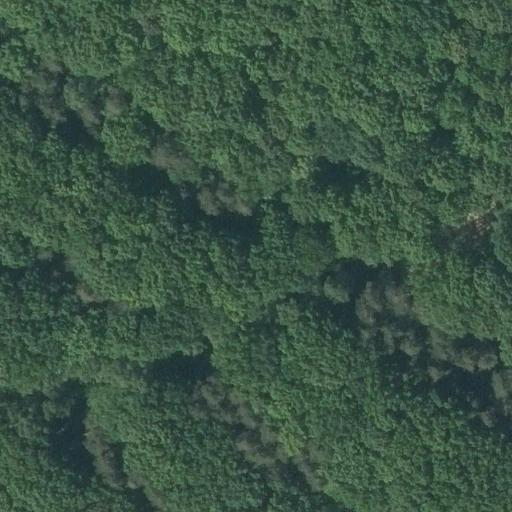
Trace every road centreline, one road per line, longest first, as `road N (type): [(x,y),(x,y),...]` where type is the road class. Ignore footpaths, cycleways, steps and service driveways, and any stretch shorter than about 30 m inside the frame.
road 1 (track): [(34,0),(511,318)]
road 2 (track): [(511,174),(389,238)]
